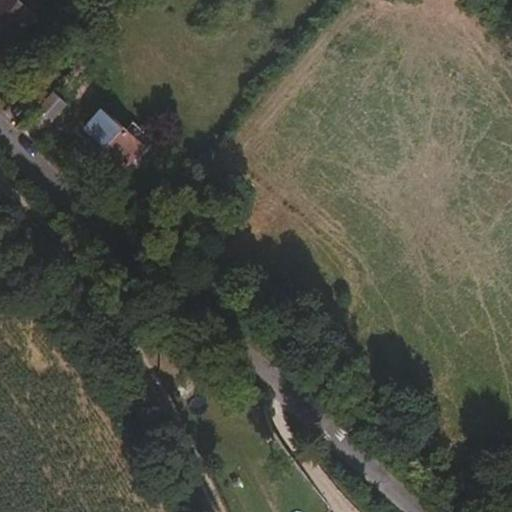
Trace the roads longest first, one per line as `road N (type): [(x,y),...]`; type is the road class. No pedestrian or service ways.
road 1 (residential): [(0,115),(421,511)]
road 2 (track): [(0,182),(128,354),(201,511)]
